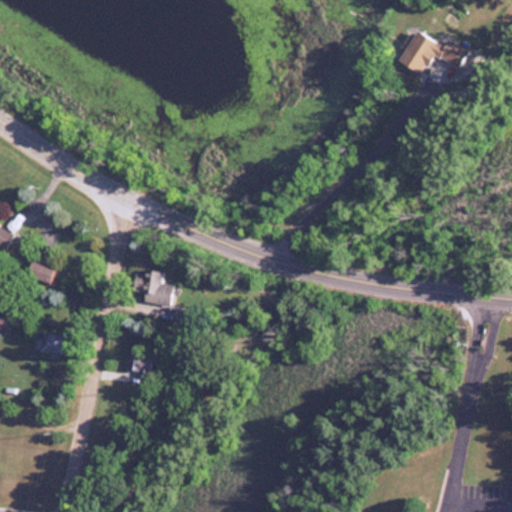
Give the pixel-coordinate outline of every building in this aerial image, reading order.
[(439,39),(409,33),(403,65),(422,69),(424,60),(434,62),(439,39)] [(10,229),(0,229),(0,246),(10,246),(10,229)] [(50,284),(55,269),(31,260),(25,274),(50,284)] [(172,283),(161,281),(162,270),(145,268),(140,300),(169,304),(172,283)] [(39,354),(63,354),(63,332),(39,332),(39,354)] [(150,352),(127,351),(126,374),(149,376),(150,352)]
